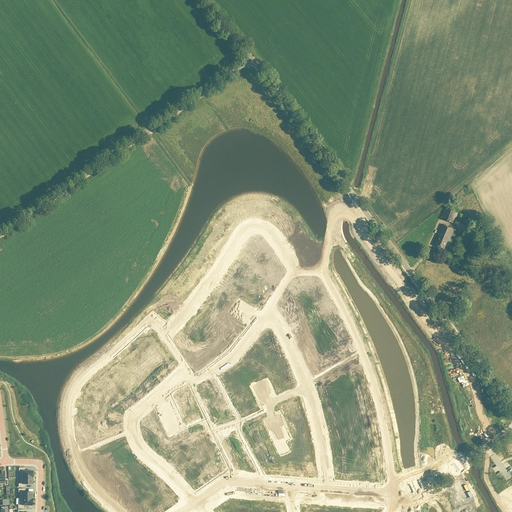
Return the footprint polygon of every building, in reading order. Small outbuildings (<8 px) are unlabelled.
[(253,201),(252,207),(255,208),(254,216),(255,216),(261,217),(263,206),(256,205),(257,201),(253,201)] [(263,206),(261,217),(268,218),(269,210),(272,210),(273,204),(270,204),(269,207),(263,206)] [(275,223),(279,228),(288,220),(278,208),(275,214),(280,218),(275,223)] [(453,224),(458,213),(445,208),(440,218),(453,224)] [(225,220),(221,226),(230,231),(234,226),(227,222),(229,219),(223,216),(222,218),(225,220)] [(285,234),(284,234),(286,238),(287,238),(288,238),(299,231),(292,222),(285,228),(287,231),(284,233),(285,234)] [(452,244),(457,231),(442,225),(437,237),(438,238),(435,246),(444,250),(447,242),(452,244)] [(215,229),(213,231),(219,235),(220,232),(227,237),(230,231),(221,226),(218,231),(215,229)] [(288,239),(287,240),(290,243),(291,243),(291,244),(295,242),(297,245),(304,239),(299,231),(288,238),(288,239)] [(211,240),(209,244),(219,251),(219,250),(220,251),(222,248),(221,247),(223,244),(219,242),(221,239),(213,233),(210,239),(211,240)] [(251,240),(248,245),(257,251),(261,246),(264,248),(265,245),(260,241),(258,244),(251,240)] [(301,248),(295,252),(300,258),(309,252),(306,248),(309,246),(305,241),(299,246),(301,248)] [(248,245),(245,250),(252,255),(250,257),(255,261),(257,258),(254,256),(257,251),(248,245)] [(205,252),(201,257),(210,263),(214,259),(213,258),(214,258),(207,253),(209,250),(203,247),(202,249),(205,252)] [(194,261),(192,263),(197,267),(199,264),(206,269),(210,263),(201,257),(197,263),(194,261)] [(240,257),(237,263),(246,268),(249,263),(252,265),(254,262),(249,259),(247,262),(240,257)] [(237,263),(233,268),(240,272),(239,275),(244,278),(246,276),(243,274),(246,268),(237,263)] [(191,271),(187,276),(196,282),(200,277),(194,272),(195,270),(190,266),(188,268),(191,271)] [(275,267),(272,272),(272,273),(280,277),(281,278),(284,272),(275,267)] [(272,273),(270,277),(277,281),(280,277),(272,273)] [(229,274),(225,279),(233,285),(237,280),(229,274)] [(180,279),(178,282),(183,286),(185,283),(192,288),(196,282),(187,276),(183,281),(180,279)] [(270,277),(267,281),(275,285),(277,281),(270,277)] [(225,279),(222,284),(230,290),(233,285),(225,279)] [(303,279),(303,287),(312,287),(312,290),(310,291),(312,294),(317,291),(315,288),(315,287),(315,279),(311,279),(308,279),(303,279)] [(267,281),(265,285),(272,290),(275,285),(267,281)] [(222,284),(219,288),(227,294),(230,290),(222,284)] [(265,285),(262,289),(270,294),(272,290),(265,285)] [(219,288),(216,292),(224,298),(227,294),(219,288)] [(262,289),(260,293),(267,298),(270,294),(262,289)] [(216,292),(212,297),(220,303),(224,298),(216,292)] [(260,293),(257,297),(265,302),(267,298),(260,293)] [(316,294),(310,298),(312,300),(315,298),(319,304),(328,299),(326,294),(325,294),(325,293),(318,297),(316,294)] [(257,297),(253,302),(262,307),(265,302),(257,297)] [(159,299),(156,302),(162,307),(157,312),(165,320),(170,314),(167,312),(170,308),(159,299)] [(322,310),(319,312),(320,315),(326,312),(324,309),(331,305),(328,299),(319,304),(322,310)] [(283,312),(285,317),(286,317),(295,312),(292,306),(295,304),(293,301),(288,304),(289,307),(283,311),(283,312)] [(295,312),(286,317),(289,323),(296,319),(298,322),(304,318),(302,315),(299,317),(295,312)] [(328,315),(322,318),(323,321),(324,320),(327,326),(339,320),(338,318),(339,318),(337,315),(336,314),(329,318),(328,315)] [(237,320),(233,325),(240,330),(244,326),(237,320)] [(339,320),(327,326),(330,332),(329,333),(331,336),(336,333),(335,330),(342,326),(342,325),(343,325),(341,322),(340,323),(339,320)] [(301,326),(293,330),(296,336),(306,331),(303,325),(306,323),(305,321),(299,323),(301,326)] [(233,325),(230,329),(237,334),(240,330),(233,325)] [(230,329),(227,332),(234,338),(237,334),(230,329)] [(306,331),(296,336),(300,342),(307,338),(308,341),(314,338),(313,336),(309,337),(306,331)] [(227,332),(223,337),(230,342),(234,338),(227,332)] [(143,341),(139,344),(143,349),(147,345),(147,346),(153,342),(146,334),(140,338),(143,341)] [(271,334),(260,340),(263,346),(262,346),(264,350),(270,347),(269,344),(274,340),(271,334)] [(310,346),(303,349),(306,356),(316,351),(313,345),(316,344),(315,341),(309,343),(310,346)] [(132,346),(128,350),(137,361),(141,357),(142,358),(145,354),(141,349),(137,352),(133,347),(132,346)] [(128,350),(123,354),(124,355),(128,360),(125,363),(130,368),(135,364),(133,362),(136,360),(136,361),(137,361),(128,350)] [(270,350),(265,353),(266,356),(269,354),(272,360),(282,355),(279,350),(272,353),(270,350)] [(306,356),(305,356),(308,361),(309,362),(316,359),(317,362),(323,359),(322,356),(318,358),(316,351),(306,356)] [(275,365),(272,367),(273,370),(279,367),(277,364),(285,361),(282,355),(272,360),(275,365)] [(250,357),(245,360),(251,369),(256,366),(258,369),(261,367),(258,362),(255,364),(250,357)] [(245,360),(240,364),(245,371),(242,372),(246,378),(248,376),(246,373),(251,369),(245,360)] [(348,360),(343,363),(345,369),(348,368),(349,373),(360,369),(359,366),(359,365),(358,362),(354,364),(354,363),(350,365),(348,360)] [(113,363),(110,365),(119,376),(127,370),(122,363),(119,365),(116,361),(113,363)] [(167,361),(163,364),(169,371),(173,368),(167,361)] [(163,364),(159,367),(165,374),(169,371),(163,364)] [(108,367),(105,369),(109,374),(106,376),(110,382),(118,375),(119,376),(110,365),(107,367),(108,367)] [(159,367),(155,370),(161,378),(165,374),(159,367)] [(287,367),(279,371),(281,375),(289,372),(287,367)] [(155,370),(151,374),(157,381),(161,378),(155,370)] [(289,372),(281,375),(282,380),(291,377),(289,372)] [(231,373),(220,378),(223,384),(231,379),(233,378),(231,373)] [(99,374),(93,378),(96,382),(95,383),(96,384),(94,386),(98,391),(101,389),(100,388),(106,383),(99,374)] [(151,374),(147,377),(153,384),(157,381),(151,374)] [(147,377),(143,380),(149,387),(153,384),(147,377)] [(291,377),(282,380),(284,385),(293,381),(291,377)] [(355,377),(349,378),(349,382),(353,380),(355,387),(365,384),(363,377),(356,380),(355,377)] [(231,379),(223,384),(225,388),(234,384),(233,383),(231,379)] [(143,380),(139,383),(145,391),(149,387),(143,380)] [(293,381),(284,385),(286,390),(295,386),(293,381)] [(326,381),(317,384),(318,389),(327,386),(326,381)] [(234,384),(225,388),(228,393),(238,387),(236,382),(233,383),(234,384)] [(139,383),(135,387),(141,394),(145,391),(139,383)] [(357,393),(354,395),(354,398),(361,396),(360,393),(367,390),(365,384),(355,387),(357,393)] [(82,397),(80,400),(86,402),(87,400),(88,400),(92,392),(89,390),(90,388),(85,386),(83,390),(82,390),(80,393),(81,394),(80,396),(82,397)] [(128,390),(123,394),(131,404),(133,403),(134,403),(136,401),(136,400),(132,394),(134,392),(130,386),(127,389),(128,390)] [(327,386),(318,389),(320,394),(329,391),(327,386)] [(238,387),(228,393),(230,397),(241,391),(240,391),(238,387)] [(188,389),(179,394),(181,399),(191,395),(188,389)] [(241,391),(230,397),(231,397),(233,401),(243,396),(241,391)] [(329,391),(320,394),(322,399),(331,396),(329,391)] [(117,397),(114,399),(118,404),(121,402),(126,408),(131,404),(123,394),(118,398),(117,397)] [(191,395),(181,399),(184,405),(193,401),(191,395)] [(243,396),(233,401),(235,406),(246,400),(243,396)] [(331,396),(322,399),(323,405),(332,402),(331,396)] [(362,399),(355,401),(356,404),(360,403),(361,409),(372,407),(370,400),(362,402),(362,399)] [(246,400),(235,406),(238,410),(248,405),(246,400)] [(193,401),(184,405),(186,410),(196,406),(193,401)] [(332,402),(323,405),(325,410),(334,407),(332,402)] [(75,409),(75,415),(76,415),(88,416),(89,416),(89,409),(91,409),(91,406),(84,405),(84,409),(79,408),(76,408),(76,409),(75,409)] [(248,405),(238,410),(240,416),(251,410),(248,405)] [(196,406),(186,410),(189,416),(198,411),(196,406)] [(303,407),(291,410),(292,416),(293,416),(303,413),(304,413),(303,407)] [(363,416),(359,417),(360,420),(366,418),(366,415),(374,413),(372,407),(361,409),(363,416)] [(198,411),(189,416),(192,421),(193,421),(195,420),(196,419),(198,418),(201,417),(198,411)] [(335,417),(327,418),(328,424),(339,422),(337,416),(341,415),(340,412),(334,413),(335,417)] [(106,413),(106,416),(107,416),(107,423),(120,423),(120,416),(117,416),(112,416),(112,413),(106,413)] [(75,418),(75,421),(76,421),(76,422),(78,422),(83,422),(83,425),(90,426),(90,422),(88,422),(88,416),(76,415),(76,418),(75,418)] [(148,416),(140,421),(143,426),(142,427),(151,421),(148,416)] [(372,419),(367,420),(367,423),(369,435),(378,433),(377,429),(376,426),(375,421),(372,422),(372,419)] [(151,421),(142,427),(144,432),(152,427),(150,423),(151,422),(151,421)] [(339,422),(328,424),(330,431),(338,429),(338,432),(345,430),(344,427),(340,428),(339,422)] [(107,423),(107,433),(114,433),(114,430),(119,430),(120,430),(120,429),(121,429),(121,423),(120,423),(107,423)] [(196,428),(199,434),(208,430),(205,424),(202,426),(200,427),(198,427),(196,428)] [(152,427),(144,432),(147,437),(155,432),(152,427)] [(84,433),(77,435),(78,442),(82,441),(83,442),(87,441),(86,440),(90,439),(89,433),(92,432),(91,428),(83,430),(84,433)] [(252,429),(244,433),(246,438),(255,434),(252,429)] [(208,430),(199,434),(201,439),(210,435),(208,430)] [(155,432),(147,437),(150,442),(158,437),(155,432)] [(255,434),(246,438),(249,443),(257,439),(255,434)] [(210,435),(201,439),(204,445),(213,441),(210,435)] [(158,437),(150,442),(153,447),(163,441),(161,442),(158,437)] [(257,439),(249,443),(251,448),(260,444),(257,439)] [(373,444),(371,444),(373,454),(378,453),(377,450),(380,449),(379,439),(372,441),(373,444)] [(163,441),(153,447),(155,446),(158,451),(166,446),(163,441)] [(213,441),(204,445),(207,451),(216,446),(213,441)] [(260,444),(251,448),(254,453),(262,448),(260,444)] [(166,446),(158,451),(161,456),(169,451),(166,446)] [(300,448),(300,449),(301,454),(313,452),(312,446),(311,446),(300,449),(300,448)] [(126,448),(117,454),(120,459),(118,460),(121,465),(124,464),(121,460),(131,455),(126,448)] [(262,448),(254,453),(256,458),(265,453),(262,448)] [(175,456),(170,461),(174,465),(182,458),(178,454),(180,452),(177,449),(173,454),(175,456)] [(265,453),(256,458),(259,462),(267,458),(265,453)] [(182,458),(174,465),(178,470),(183,465),(185,467),(190,463),(187,460),(186,462),(182,458)] [(259,462),(258,463),(261,468),(269,463),(267,458),(259,462)] [(218,460),(215,462),(221,471),(224,468),(218,460)] [(94,463),(88,467),(92,473),(97,469),(99,472),(103,469),(98,461),(97,461),(96,461),(93,463),(94,463)] [(137,462),(130,469),(135,473),(141,465),(137,462)] [(215,462),(212,464),(218,473),(221,471),(215,462)] [(269,463),(261,468),(263,473),(272,468),(269,463)] [(212,464),(209,466),(215,475),(218,473),(212,464)] [(338,464),(338,470),(341,470),(340,478),(347,479),(348,468),(341,468),(341,464),(338,464)] [(141,465),(135,473),(139,476),(145,469),(141,465)] [(348,468),(347,479),(354,479),(354,471),(358,472),(358,465),(355,465),(355,469),(348,468)] [(361,465),(361,472),(364,472),(363,480),(370,481),(371,470),(364,469),(365,466),(361,465)] [(209,466),(206,468),(211,477),(215,475),(209,466)] [(371,470),(370,481),(376,482),(376,481),(377,481),(377,473),(381,473),(381,467),(378,467),(377,470),(371,470)] [(19,468),(19,471),(20,472),(20,478),(32,478),(33,478),(33,472),(25,471),(25,468),(19,468)] [(145,469),(139,476),(143,480),(149,472),(145,469)] [(109,470),(99,480),(101,482),(99,484),(103,488),(113,479),(109,476),(112,473),(109,470)] [(195,474),(190,477),(193,481),(192,481),(194,484),(195,484),(197,487),(202,483),(198,477),(201,475),(197,470),(194,472),(195,474)] [(149,472),(143,480),(147,483),(153,476),(149,472)] [(153,476),(147,483),(151,487),(158,479),(153,476)] [(18,484),(18,487),(24,487),(24,484),(32,485),(32,478),(20,478),(20,484),(18,484)] [(113,479),(103,488),(108,492),(109,491),(112,493),(120,485),(117,482),(116,483),(113,479)] [(124,486),(116,496),(119,498),(117,500),(122,504),(130,494),(126,491),(127,489),(124,486)] [(18,489),(18,493),(19,493),(19,499),(32,500),(32,499),(32,493),(24,492),(24,489),(18,489)] [(166,492),(162,495),(169,506),(174,502),(172,500),(175,498),(169,489),(165,491),(166,492)] [(130,494),(122,504),(126,508),(128,506),(131,508),(139,498),(136,496),(134,498),(130,494)] [(156,497),(153,499),(160,509),(162,507),(164,509),(169,506),(162,495),(157,498),(156,497)] [(18,505),(18,508),(24,508),(24,505),(32,506),(32,500),(19,499),(19,505),(18,505)] [(147,505),(143,508),(145,511),(154,511),(156,511),(150,502),(146,504),(147,505)]
